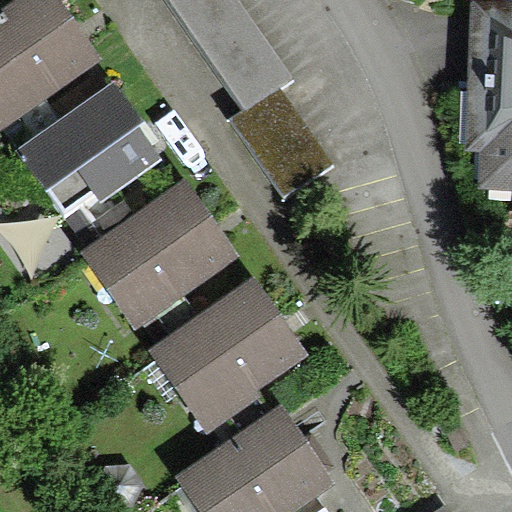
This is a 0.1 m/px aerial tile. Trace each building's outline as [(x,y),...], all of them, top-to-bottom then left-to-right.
[(27,0),(0,20),(0,139),(1,140),(102,66),(52,0),(27,0)] [(295,80),(236,0),(164,0),(247,115),(231,126),(285,200),(333,166),(279,91),(295,80)] [(482,154),(480,192),(511,193),(511,6),(473,4),(465,153),(482,154)] [(19,157),(65,224),(96,202),(100,209),(159,168),(140,140),(144,137),(113,92),(19,157)] [(86,262),(138,334),(238,264),(185,191),(86,262)] [(149,359),(208,442),(263,403),(260,398),(311,362),(255,284),(149,359)] [(177,482),(196,511),(303,511),(332,493),(322,477),(333,469),(309,434),(302,439),(283,411),(177,482)]
